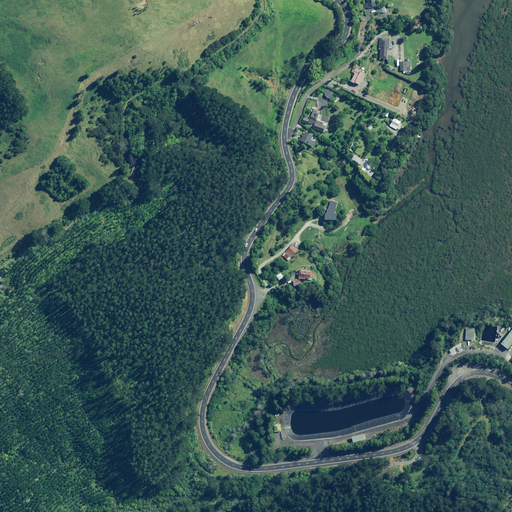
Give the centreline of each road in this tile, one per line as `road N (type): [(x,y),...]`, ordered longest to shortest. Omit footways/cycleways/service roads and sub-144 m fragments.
road 1 (primary): [(511,382),(487,371),(459,377),(427,429),(402,447),(268,467),(218,455),(200,411),(251,296),(246,242),(295,180),(284,135)]
road 2 (primary): [(284,135),(302,78),(346,33),(338,0)]
road 3 (track): [(0,268),(86,210),(121,199)]
road 4 (residential): [(362,42),(306,95),(284,135)]
